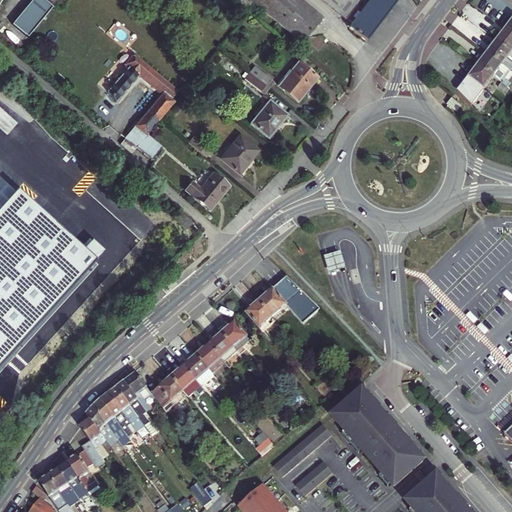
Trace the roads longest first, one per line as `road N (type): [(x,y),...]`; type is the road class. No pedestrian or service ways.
road 1 (primary): [(256,230),(99,367),(0,502)]
road 2 (residential): [(407,346),(384,382),(496,511)]
